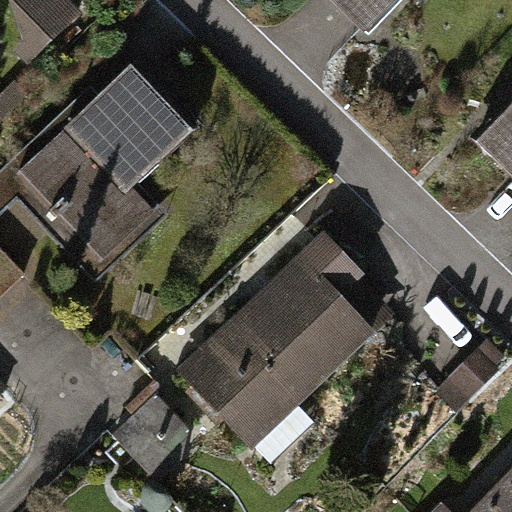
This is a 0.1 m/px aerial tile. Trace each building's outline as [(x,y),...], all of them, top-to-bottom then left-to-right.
[(45,51),(90,10),(81,0),(10,0),(4,6),(45,51)] [(375,0),(429,46),(469,0),(375,0)] [(0,40),(0,69),(14,57),(0,40)] [(160,74),(43,185),(101,245),(218,134),(160,74)] [(511,103),(495,122),(511,137),(511,103)] [(0,307),(36,272),(0,235),(0,307)] [(313,270),(221,364),(295,436),(387,342),(313,270)] [(173,414),(133,418),(138,461),(178,456),(173,414)] [(511,511),(511,453),(461,511),(511,511)]
